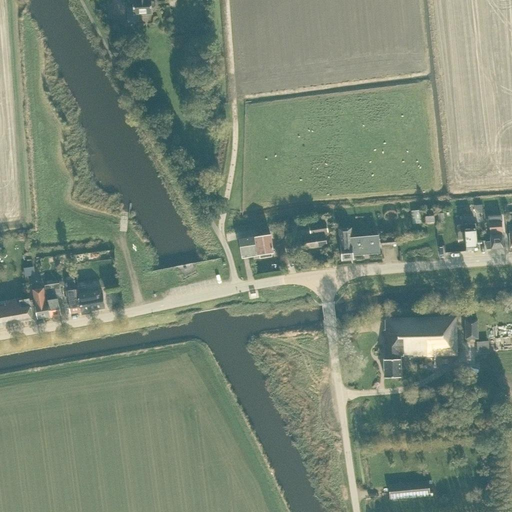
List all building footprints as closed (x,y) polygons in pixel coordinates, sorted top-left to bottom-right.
[(155,4),(153,2),(151,3),(151,2),(150,2),(150,0),(137,0),(137,3),(133,3),(133,8),(127,8),(128,23),(139,22),(138,16),(151,15),(151,9),(153,8),(155,7),(155,4)] [(503,249),(502,234),(503,234),(502,221),(488,222),(489,235),(490,235),(491,250),(503,249)] [(466,252),(477,251),(475,224),(456,226),(458,243),(465,242),(466,252)] [(324,234),(327,233),(326,225),(309,228),(310,234),(303,236),(305,250),(326,246),(324,234)] [(353,257),(379,254),(378,237),(351,239),(350,229),(338,230),(341,262),(353,261),(353,257)] [(294,247),(292,234),(283,235),(284,248),(294,247)] [(242,259),(273,254),(270,236),(239,241),(242,259)] [(25,277),(35,275),(33,267),(23,269),(25,277)] [(43,273),(44,283),(53,281),(52,271),(43,273)] [(81,312),(78,297),(77,297),(75,286),(74,281),(69,282),(69,287),(66,287),(66,292),(70,314),(81,312)] [(50,318),(61,317),(58,301),(62,300),(59,284),(45,286),(48,305),(50,317),(50,318)] [(48,305),(46,305),(43,289),(33,291),(34,300),(29,301),(33,318),(37,318),(39,319),(50,317),(48,305)] [(81,313),(104,309),(101,291),(96,292),(96,291),(78,294),(78,297),(81,312),(81,313)] [(33,318),(29,301),(29,300),(19,301),(20,304),(17,305),(16,302),(4,304),(5,307),(0,307),(0,326),(6,325),(20,323),(33,320),(33,318)] [(456,355),(455,320),(455,319),(455,318),(454,318),(453,318),(385,319),(385,330),(384,330),(384,348),(385,348),(385,361),(384,361),(384,379),(401,379),(401,357),(413,357),(413,356),(456,355)] [(465,340),(477,340),(477,321),(465,321),(465,340)] [(490,354),(490,342),(479,342),(479,354),(490,354)] [(390,500),(429,496),(428,482),(388,485),(390,500)]
